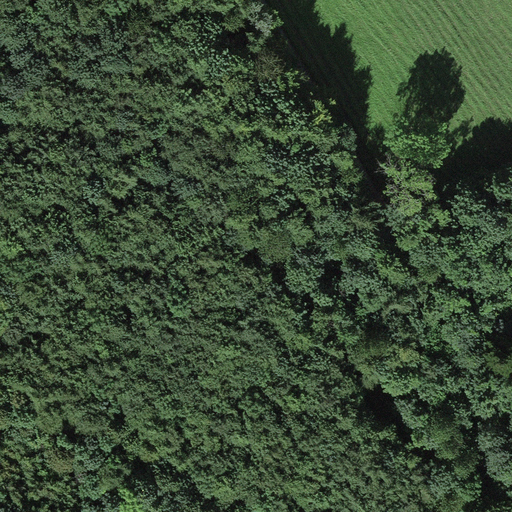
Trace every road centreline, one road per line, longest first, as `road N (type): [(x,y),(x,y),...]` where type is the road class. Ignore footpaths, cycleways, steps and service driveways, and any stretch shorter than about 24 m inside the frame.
road 1 (track): [(0,113),(40,123),(139,172),(282,282),(382,406),(451,511)]
road 2 (track): [(255,0),(421,293),(499,511)]
road 3 (track): [(0,335),(70,406),(129,511)]
road 4 (track): [(111,511),(0,428)]
